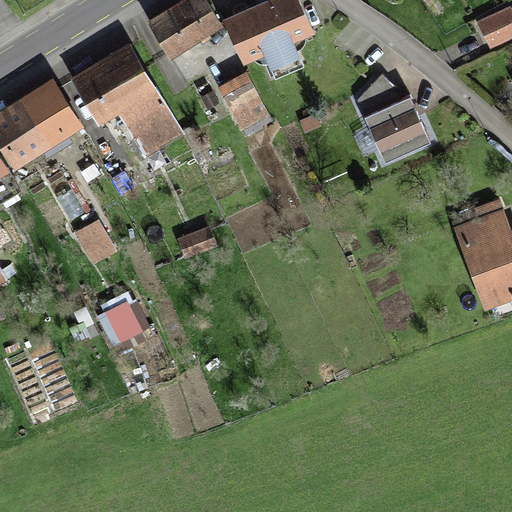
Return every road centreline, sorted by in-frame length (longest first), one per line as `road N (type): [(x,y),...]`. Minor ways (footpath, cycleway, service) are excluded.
road 1 (residential): [(327,0),(511,142)]
road 2 (primary): [(108,0),(0,68)]
